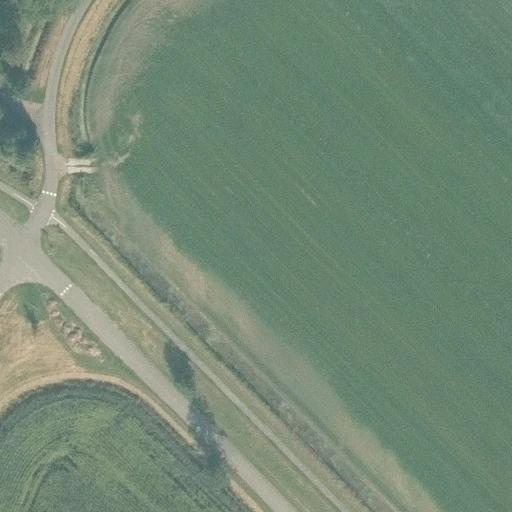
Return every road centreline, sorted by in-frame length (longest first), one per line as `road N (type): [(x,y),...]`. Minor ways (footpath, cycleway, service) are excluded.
road 1 (tertiary): [(24,250),(283,511)]
road 2 (unclassified): [(24,250),(44,212),(44,114),(67,26),(84,0)]
